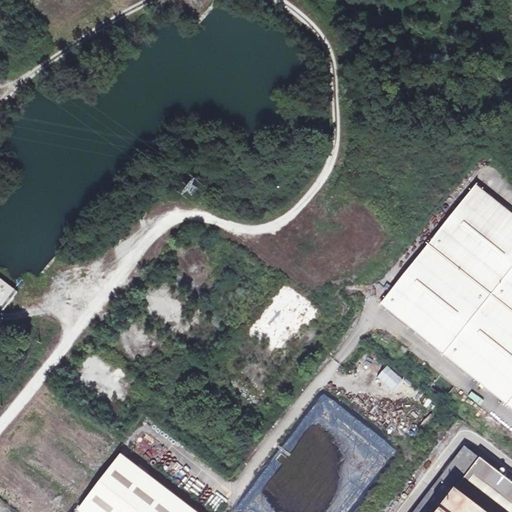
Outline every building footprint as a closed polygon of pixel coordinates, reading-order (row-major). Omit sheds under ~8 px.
[(511,213),(477,185),(382,305),(511,408),(511,213)] [(0,309),(4,312),(19,292),(0,278),(0,309)] [(433,388),(445,396),(452,386),(441,377),(433,388)] [(479,414),(478,430),(495,430),(495,415),(479,414)] [(465,446),(414,511),(439,511),(481,458),(465,446)] [(80,511),(197,511),(122,454),(79,511),(80,511)] [(511,511),(511,482),(481,458),(439,511),(511,511)]
